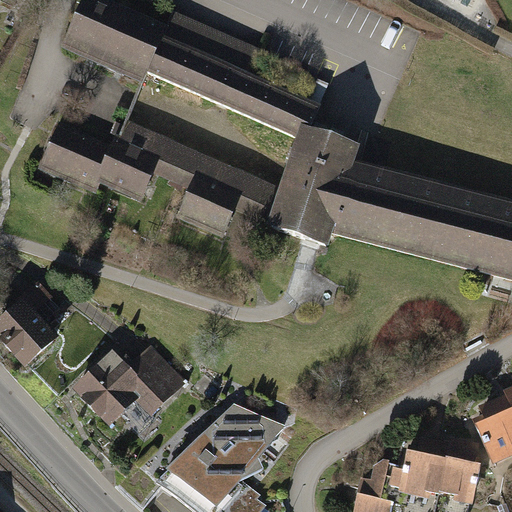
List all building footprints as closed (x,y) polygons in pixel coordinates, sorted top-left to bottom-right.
[(148,78),(298,143),(302,129),(312,133),(323,108),(249,76),(261,50),(173,12),(166,29),(99,0),(84,0),(61,53),(143,89),(148,78)] [(171,184),(187,148),(128,123),(121,139),(116,137),(112,147),(95,185),(100,187),(142,205),(154,177),(171,184)] [(95,185),(112,147),(60,124),(39,171),(97,196),(100,187),(95,185)] [(330,251),(334,239),(511,284),(511,203),(357,164),(362,149),(312,133),(302,129),(298,143),(282,189),(270,226),(269,231),(330,251)] [(282,189),(187,148),(171,184),(189,192),(177,220),(224,241),(236,212),(270,226),(282,189)] [(28,309),(0,333),(0,347),(27,377),(61,346),(37,320),(55,304),(39,287),(22,302),(28,309)] [(135,375),(117,357),(78,396),(117,436),(143,410),(156,424),(190,391),(154,356),(135,375)] [(511,396),(511,397),(511,399),(511,401),(478,416),(498,465),(511,459),(511,396)] [(235,412),(164,489),(192,511),(237,511),(293,434),(235,412)] [(469,507),(481,448),(448,441),(447,446),(417,440),(415,453),(403,451),(398,472),(375,467),(372,483),(361,480),(354,511),(393,511),(396,498),(428,504),(429,498),(469,507)]
